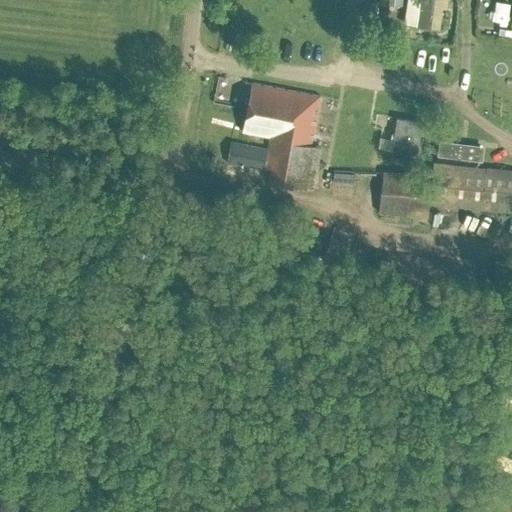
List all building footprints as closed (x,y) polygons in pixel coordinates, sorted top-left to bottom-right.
[(419,0),(416,27),(430,29),(433,0),(419,0)] [(492,0),(492,19),(507,19),(507,0),(492,0)] [(365,1),(365,19),(377,19),(377,1),(365,1)] [(222,101),(241,101),(241,82),(222,82),(222,101)] [(274,183),(314,191),(322,146),(311,144),(320,95),(251,82),(242,131),(236,130),(234,142),(230,141),(226,161),(263,168),(264,166),(277,168),(274,183)] [(391,151),(418,155),(422,122),(396,118),(391,151)] [(353,137),(353,147),(369,147),(369,137),(353,137)] [(459,142),(457,157),(482,160),(484,145),(459,142)] [(383,171),(379,208),(427,212),(428,201),(511,209),(511,170),(431,162),(430,176),(383,171)] [(426,217),(427,212),(379,208),(378,212),(426,217)]
